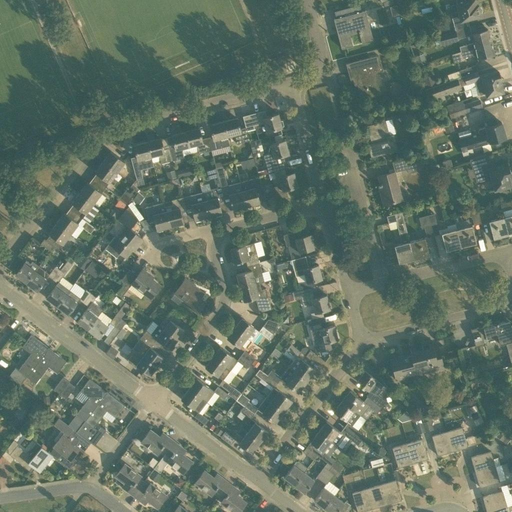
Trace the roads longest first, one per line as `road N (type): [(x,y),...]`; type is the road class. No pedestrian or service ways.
road 1 (residential): [(31,222),(99,136),(292,84)]
road 2 (residential): [(364,338),(507,304),(503,253)]
road 3 (residential): [(153,402),(220,313),(215,239)]
road 4 (residential): [(254,478),(364,338)]
road 5 (residential): [(153,402),(28,309)]
road 6 (residential): [(381,285),(343,152)]
road 7 (residential): [(254,478),(153,402)]
road 8 (residential): [(381,285),(503,253)]
road 9 (residential): [(323,204),(292,84)]
